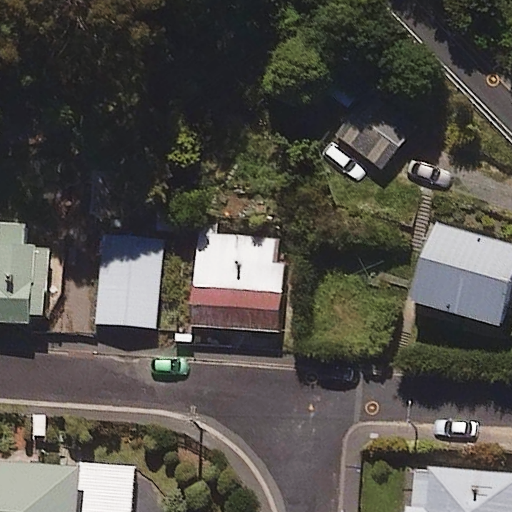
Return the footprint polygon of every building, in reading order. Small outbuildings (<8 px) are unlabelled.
[(336,70),(322,89),(348,109),(363,90),(336,70)] [(376,97),(333,135),(380,169),(419,127),(376,97)] [(511,281),(511,242),(437,219),(411,301),(497,328),(511,281)] [(27,243),(28,222),(0,220),(0,323),(37,325),(37,313),(50,313),(53,244),(27,243)] [(158,330),(166,236),(103,230),(95,325),(158,330)] [(279,333),(286,238),(195,232),(189,327),(279,333)] [(131,511),(135,469),(0,460),(0,511),(131,511)] [(511,511),(511,473),(412,464),(408,511),(511,511)]
